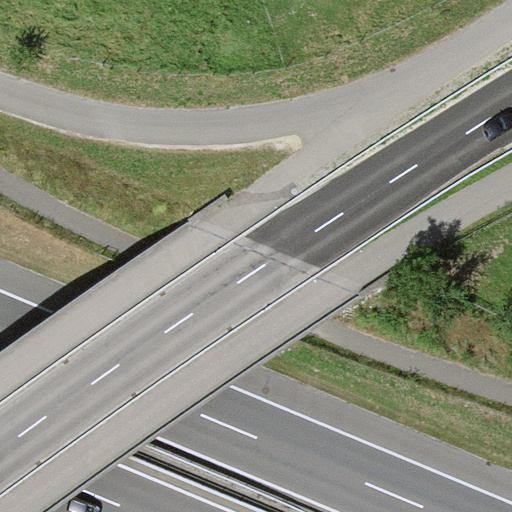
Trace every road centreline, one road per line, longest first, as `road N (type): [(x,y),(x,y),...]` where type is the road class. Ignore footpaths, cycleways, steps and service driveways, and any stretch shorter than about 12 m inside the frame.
road 1 (track): [(0,169),(120,235),(367,341),(511,389)]
road 2 (track): [(0,96),(83,124),(228,132),(404,91),(511,20)]
road 3 (track): [(404,91),(0,387)]
road 4 (motorway): [(421,511),(0,341)]
road 5 (secondary): [(0,453),(280,254)]
road 6 (secondary): [(511,108),(280,254)]
